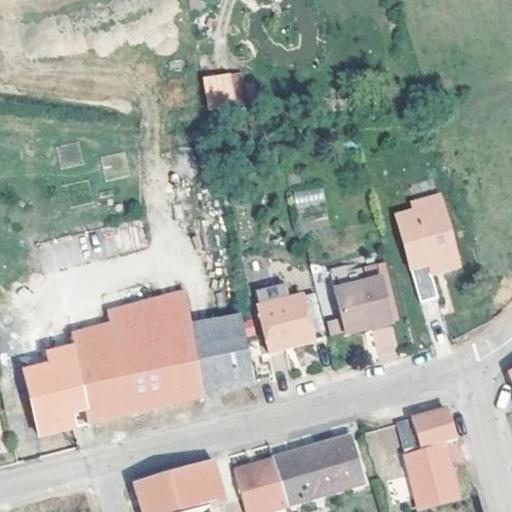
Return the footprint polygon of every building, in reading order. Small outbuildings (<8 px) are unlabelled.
[(203,75),(206,109),(243,106),(241,72),(203,75)] [(293,192),(296,208),(325,202),(322,186),(293,192)] [(405,268),(423,264),(434,260),(436,270),(452,266),(435,195),(407,202),(410,211),(393,215),(405,268)] [(434,260),(423,264),(425,273),(436,270),(434,260)] [(331,287),(341,331),(388,321),(379,276),(331,287)] [(296,295),(272,302),(268,289),(251,293),(254,306),(250,306),(262,351),(307,341),(306,334),(296,295)] [(185,330),(176,290),(96,312),(100,327),(61,337),(83,423),(139,409),(199,393),(185,330)] [(307,292),(296,295),(306,334),(317,331),(307,292)] [(185,330),(199,393),(217,388),(209,358),(240,351),(233,320),(185,330)] [(240,351),(209,358),(217,388),(246,380),(240,351)] [(511,364),(503,369),(511,390),(511,364)] [(54,370),(22,377),(35,435),(69,426),(54,370)] [(439,410),(402,420),(413,450),(434,444),(449,439),(439,410)] [(402,420),(388,423),(397,454),(413,450),(402,420)] [(295,448),(268,455),(281,501),(356,480),(343,435),(295,448)] [(434,444),(413,450),(397,454),(414,510),(450,500),(434,444)] [(281,501),(268,455),(228,467),(241,511),(252,511),(282,504),(281,501)] [(203,511),(203,508),(218,503),(206,461),(128,484),(136,511),(203,511)] [(203,511),(220,511),(218,503),(203,508),(203,511)]
